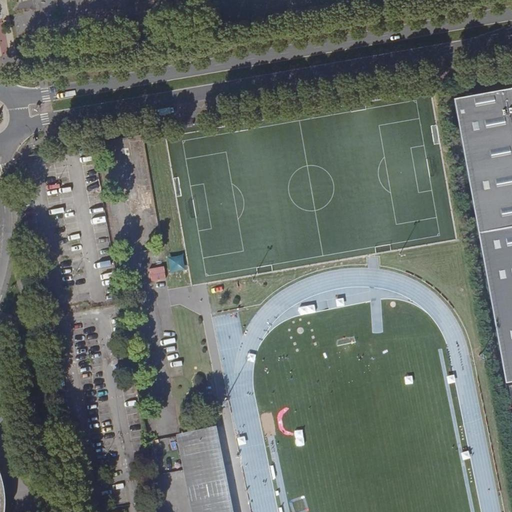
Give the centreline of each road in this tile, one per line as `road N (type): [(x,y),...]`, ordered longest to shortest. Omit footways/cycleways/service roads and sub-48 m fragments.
road 1 (primary): [(511,13),(10,95)]
road 2 (primary): [(17,129),(511,37)]
